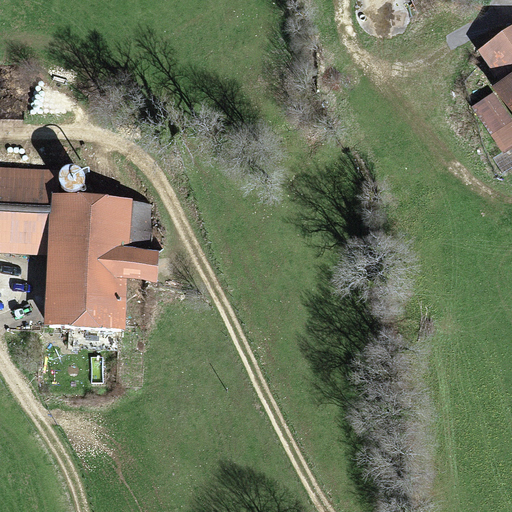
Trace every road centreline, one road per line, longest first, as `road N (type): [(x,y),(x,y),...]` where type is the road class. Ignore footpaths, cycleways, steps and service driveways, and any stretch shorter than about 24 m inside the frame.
road 1 (track): [(330,511),(153,172),(49,140),(0,143)]
road 2 (track): [(72,511),(57,464),(0,368)]
